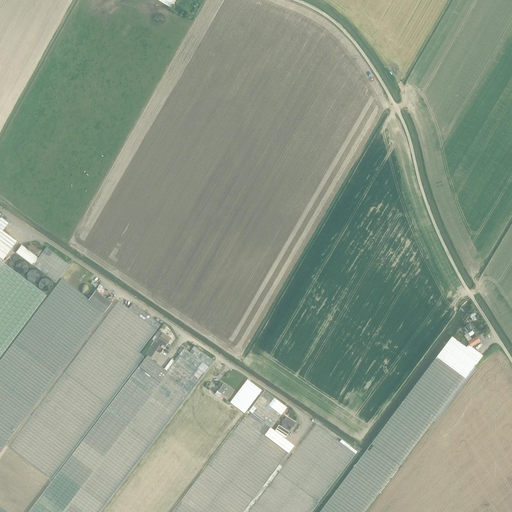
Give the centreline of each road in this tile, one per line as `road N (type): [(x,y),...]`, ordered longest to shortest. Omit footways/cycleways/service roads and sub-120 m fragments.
road 1 (unclassified): [(511,361),(436,229),(401,117),(375,71),(342,28),(292,0)]
road 2 (unclassified): [(310,418),(0,208)]
